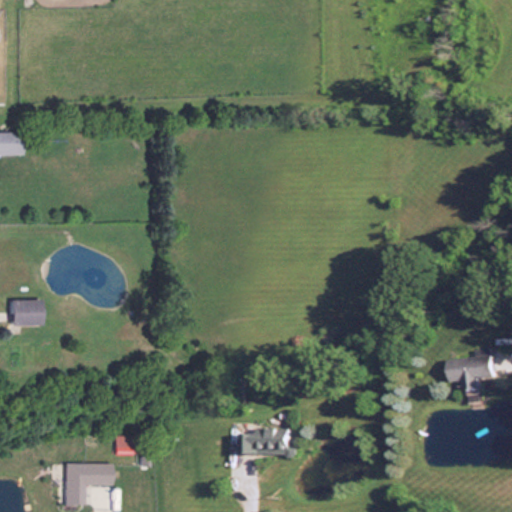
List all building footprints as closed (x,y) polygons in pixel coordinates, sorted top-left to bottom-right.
[(0,130),(0,153),(19,154),(19,131),(0,130)] [(0,324),(36,324),(36,298),(0,298),(0,324)] [(458,386),(472,385),(471,376),(490,374),(487,349),(472,351),(473,355),(440,358),(442,380),(457,379),(458,386)] [(280,428),(235,428),(235,452),(280,452),(280,428)] [(107,462),(57,462),(57,505),(77,505),(77,484),(107,484),(107,462)]
